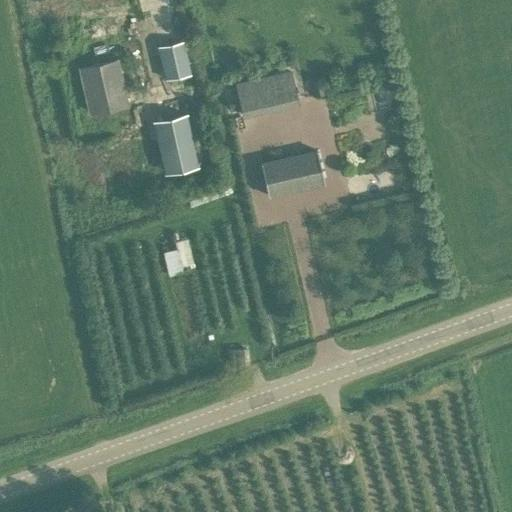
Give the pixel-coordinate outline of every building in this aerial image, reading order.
[(165,79),(191,73),(183,40),(157,45),(165,79)] [(117,59),(79,67),(89,114),(127,105),(117,59)] [(292,70),(235,82),(243,116),(299,104),(292,70)] [(198,165),(186,112),(152,120),(165,173),(198,165)] [(260,162),(268,195),(323,182),(316,149),(260,162)] [(178,247),(164,250),(169,274),(183,271),(178,247)]
